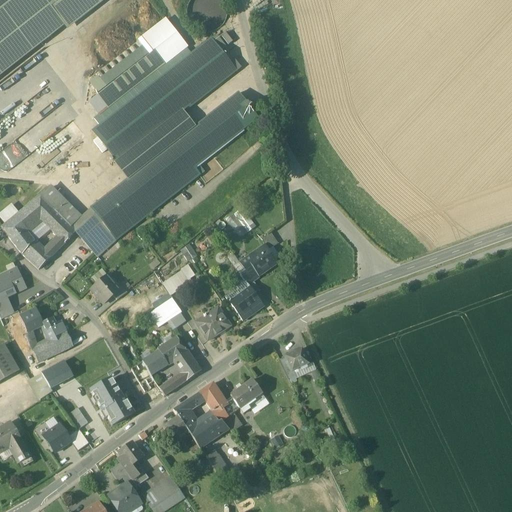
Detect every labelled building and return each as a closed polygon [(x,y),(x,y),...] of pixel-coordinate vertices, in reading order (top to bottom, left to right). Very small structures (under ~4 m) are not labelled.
[(43,0),(0,0),(0,43),(48,6),(43,0)] [(55,0),(48,6),(63,25),(67,30),(105,0),(55,0)] [(225,21),(227,13),(225,5),(221,0),(191,0),(188,6),(186,13),(188,21),(192,28),(199,32),(207,33),(214,32),(221,27),(225,21)] [(48,6),(0,43),(0,74),(63,25),(48,6)] [(118,8),(97,16),(101,27),(122,20),(118,8)] [(93,119),(99,127),(189,56),(185,50),(187,48),(165,19),(141,38),(142,40),(88,82),(97,94),(87,102),(97,115),(93,119)] [(99,127),(92,132),(118,165),(237,72),(211,39),(189,56),(99,127)] [(0,152),(16,140),(18,139),(57,109),(49,112),(56,107),(60,105),(58,102),(48,105),(45,99),(40,101),(39,96),(27,100),(17,74),(2,86),(4,91),(18,108),(12,113),(9,108),(0,115),(2,121),(0,122),(0,152)] [(237,95),(91,209),(103,225),(102,225),(116,241),(117,241),(199,176),(194,170),(257,121),(237,95)] [(183,115),(118,166),(128,179),(194,128),(183,115)] [(67,125),(23,159),(33,171),(77,138),(67,125)] [(78,219),(49,189),(39,197),(70,228),(79,219),(78,219)] [(34,243),(26,234),(41,222),(58,239),(50,247),(44,253),(50,259),(56,253),(75,234),(76,233),(70,228),(39,197),(13,219),(1,229),(11,243),(21,256),(32,244),(34,243)] [(19,214),(11,205),(0,213),(0,219),(5,225),(19,214)] [(91,209),(78,219),(79,219),(70,228),(76,233),(75,234),(83,243),(102,225),(103,225),(91,209)] [(242,210),(227,221),(240,238),(255,227),(242,210)] [(102,225),(83,243),(97,258),(116,241),(102,225)] [(270,234),(260,241),(264,246),(274,239),(270,234)] [(274,239),(264,246),(268,252),(278,245),(274,239)] [(43,253),(32,244),(21,256),(38,271),(50,259),(44,253),(43,253)] [(264,246),(246,259),(251,268),(259,278),(277,265),(268,252),(264,246)] [(154,269),(159,263),(155,259),(150,266),(154,269)] [(195,278),(188,268),(182,272),(189,282),(195,278)] [(259,278),(251,268),(245,272),(252,282),(259,278)] [(15,270),(0,277),(0,302),(6,299),(25,290),(15,270)] [(182,272),(162,286),(169,296),(189,282),(182,272)] [(252,282),(245,272),(240,276),(245,284),(247,286),(252,282)] [(105,277),(90,290),(103,305),(113,297),(117,293),(117,292),(105,277)] [(259,291),(252,282),(247,286),(249,289),(249,288),(254,295),(259,291)] [(247,286),(245,284),(225,298),(242,322),(263,307),(254,295),(249,288),(249,289),(247,286)] [(122,288),(117,292),(117,293),(113,297),(116,301),(121,298),(127,294),(122,288)] [(6,299),(0,302),(0,318),(1,320),(11,315),(13,314),(6,299)] [(172,300),(154,312),(163,326),(181,314),(172,300)] [(230,328),(218,309),(203,319),(206,324),(198,329),(207,343),(230,328)] [(36,310),(21,317),(28,332),(42,324),(36,310)] [(13,314),(11,315),(13,321),(21,317),(18,312),(13,314)] [(163,326),(154,312),(149,316),(157,329),(163,326)] [(1,320),(0,320),(4,327),(7,325),(6,324),(13,321),(11,315),(1,320)] [(13,321),(6,324),(7,325),(13,339),(28,332),(21,317),(13,321)] [(51,319),(42,324),(45,331),(55,326),(51,319)] [(55,326),(45,331),(50,341),(51,342),(67,334),(62,325),(56,328),(55,326)] [(13,339),(9,340),(15,353),(30,347),(30,346),(26,335),(29,334),(28,332),(13,339)] [(160,338),(164,345),(174,340),(170,333),(160,338)] [(49,343),(31,352),(38,364),(73,347),(67,334),(51,342),(49,343)] [(176,338),(157,351),(158,353),(167,366),(173,363),(174,362),(186,354),(176,338)] [(3,346),(0,347),(0,382),(19,372),(3,346)] [(301,351),(293,354),(293,352),(288,354),(289,356),(285,358),(285,359),(292,373),(308,366),(301,351)] [(158,353),(142,363),(150,377),(167,367),(158,353)] [(174,362),(173,363),(182,376),(183,375),(187,382),(200,373),(186,354),(174,362)] [(292,373),(285,359),(279,362),(288,380),(289,380),(294,377),(292,373)] [(63,363),(41,375),(50,390),(72,378),(70,375),(63,363)] [(142,363),(130,370),(138,383),(145,393),(151,390),(148,385),(145,380),(150,377),(142,363)] [(308,366),(292,373),(294,377),(295,379),(311,372),(314,371),(316,370),(313,363),(308,366)] [(41,375),(29,382),(40,401),(52,393),(50,390),(41,375)] [(182,376),(167,386),(172,392),(187,382),(183,375),(182,376)] [(150,377),(145,380),(148,385),(154,382),(150,377)] [(107,418),(112,426),(133,415),(124,399),(122,400),(111,380),(90,392),(102,413),(106,411),(108,415),(107,418)] [(252,381),(241,389),(239,385),(235,388),(237,392),(236,392),(246,406),(247,406),(253,401),(262,395),(252,381)] [(233,415),(225,403),(212,385),(198,394),(204,403),(211,412),(210,413),(212,416),(218,425),(221,423),(233,415)] [(167,386),(160,391),(162,394),(164,398),(172,392),(167,386)] [(158,388),(148,395),(152,401),(162,394),(160,391),(158,388)] [(246,406),(236,392),(230,397),(231,399),(239,410),(242,415),(250,410),(247,406),(246,406)] [(198,394),(174,411),(178,418),(185,428),(192,423),(188,416),(191,414),(190,412),(204,403),(198,394)] [(239,410),(231,399),(225,403),(233,415),(239,410)] [(253,401),(247,406),(250,410),(257,405),(253,401)] [(69,416),(72,420),(81,415),(77,410),(69,416)] [(72,420),(75,425),(84,419),(81,415),(72,420)] [(233,415),(221,423),(229,431),(231,434),(241,427),(233,415)] [(212,416),(195,428),(192,423),(185,428),(187,431),(200,450),(229,431),(221,423),(218,425),(212,416)] [(178,418),(163,429),(172,442),(187,431),(185,428),(178,418)] [(75,425),(78,430),(87,424),(84,419),(75,425)] [(11,423),(0,429),(0,454),(10,448),(14,454),(13,455),(16,460),(28,453),(11,423)] [(55,455),(71,443),(67,438),(59,426),(42,437),(55,455)] [(78,430),(67,438),(71,443),(77,453),(89,445),(78,430)] [(143,433),(138,437),(142,441),(147,438),(143,433)] [(271,440),(274,446),(281,443),(278,436),(271,440)] [(345,440),(340,442),(346,455),(351,453),(345,440)] [(132,443),(131,444),(117,454),(121,458),(117,461),(120,465),(124,470),(125,471),(131,467),(136,463),(143,458),(132,443)] [(227,472),(213,452),(205,457),(218,477),(227,472)] [(136,463),(131,467),(134,471),(140,467),(136,463)] [(120,465),(110,471),(117,483),(123,479),(127,485),(133,494),(138,490),(136,487),(132,482),(125,471),(124,470),(120,465)] [(131,467),(125,471),(128,476),(134,472),(134,471),(131,467)] [(134,471),(134,472),(138,478),(144,474),(140,467),(134,471)] [(134,472),(128,476),(132,482),(138,478),(134,472)] [(136,487),(148,479),(144,474),(138,478),(132,482),(136,487)] [(165,511),(185,499),(170,477),(143,496),(153,511),(165,511)] [(246,498),(234,477),(225,482),(238,503),(246,498)] [(127,485),(108,498),(117,511),(129,511),(140,505),(133,494),(127,485)]
